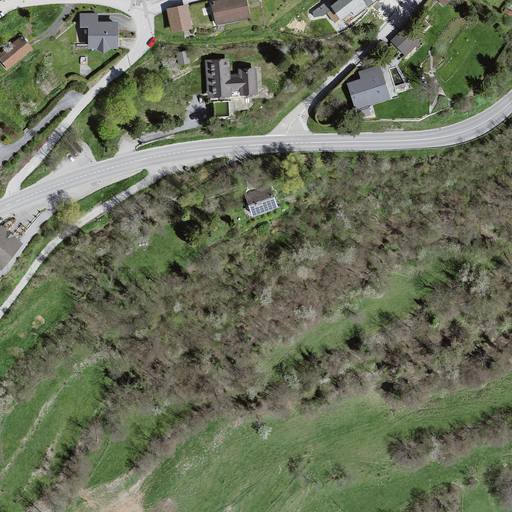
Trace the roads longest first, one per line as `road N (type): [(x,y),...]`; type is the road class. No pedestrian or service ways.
road 1 (residential): [(15,201),(13,185),(141,44),(141,11),(73,0)]
road 2 (secondary): [(286,143),(128,162),(15,201)]
road 3 (track): [(0,309),(42,249),(161,172),(171,153)]
road 4 (secondary): [(511,101),(447,136),(286,143)]
road 5 (residential): [(286,143),(299,109),(410,0)]
